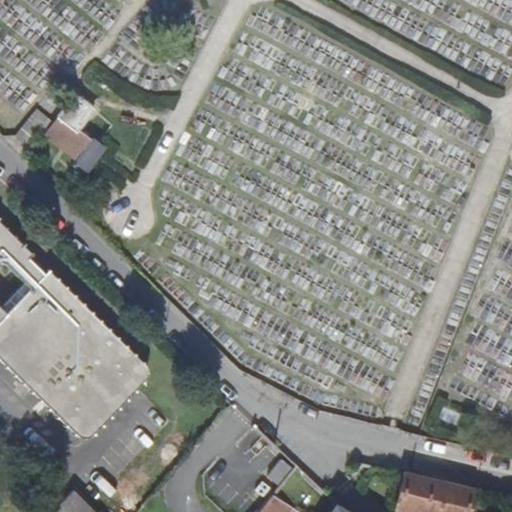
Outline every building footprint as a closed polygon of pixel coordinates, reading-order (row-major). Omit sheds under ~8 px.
[(73,95),(42,136),(84,170),(100,151),(91,142),(88,145),(75,133),(92,111),(73,95)] [(0,357),(74,431),(78,433),(82,433),(84,432),(137,379),(139,376),(139,372),(138,369),(0,228),(0,357)] [(273,485),(288,469),(278,459),(263,475),(273,485)] [(415,511),(471,511),(477,487),(410,471),(402,509),(415,511)] [(166,511),(179,497),(162,481),(138,509),(140,511),(166,511)] [(289,511),(295,506),(273,491),(255,511),(289,511)] [(88,511),(71,494),(53,511),(88,511)]
